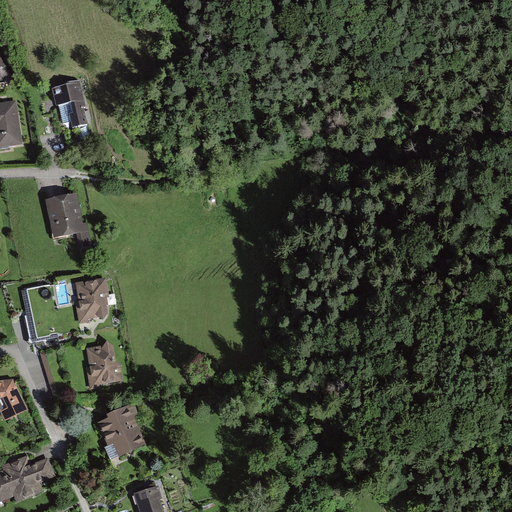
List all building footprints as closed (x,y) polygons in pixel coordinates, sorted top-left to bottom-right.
[(88,127),(84,110),(86,109),(80,83),(69,85),(70,88),(53,92),(57,110),(71,107),(73,116),(70,117),(73,131),(88,127)] [(0,149),(23,146),(17,102),(0,104),(0,149)] [(76,197),(47,203),(55,240),(78,235),(81,251),(96,247),(91,224),(82,226),(76,197)] [(106,281),(79,287),(82,304),(77,306),(81,325),(104,320),(108,313),(105,301),(110,297),(106,281)] [(114,345),(87,350),(90,367),(87,368),(91,391),(126,385),(122,363),(118,364),(114,345)] [(14,382),(0,383),(0,413),(5,423),(28,412),(14,382)] [(108,421),(99,425),(115,461),(148,446),(135,419),(142,416),(136,403),(106,417),(108,421)] [(2,472),(0,473),(0,503),(14,498),(16,503),(42,493),(39,485),(57,477),(50,458),(33,465),(29,456),(0,467),(2,472)] [(164,511),(160,500),(163,499),(159,487),(156,488),(134,495),(139,511),(164,511)]
